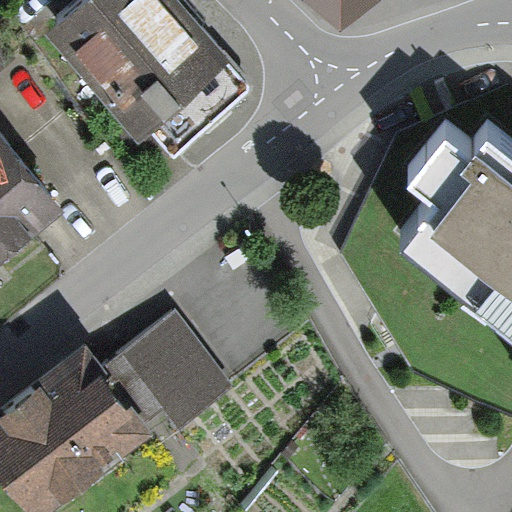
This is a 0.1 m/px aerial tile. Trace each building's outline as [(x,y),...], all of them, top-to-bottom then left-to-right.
[(180,150),(255,86),(180,0),(69,0),(46,21),(105,89),(118,78),(180,150)] [(328,0),(343,15),(359,0),(328,0)] [(511,332),(511,143),(484,122),(471,138),(440,114),(400,166),(433,191),(394,241),(511,332)] [(0,248),(58,202),(0,130),(0,248)] [(124,349),(178,422),(233,381),(179,308),(124,349)] [(0,403),(0,462),(35,510),(146,429),(98,364),(83,374),(68,353),(0,403)]
